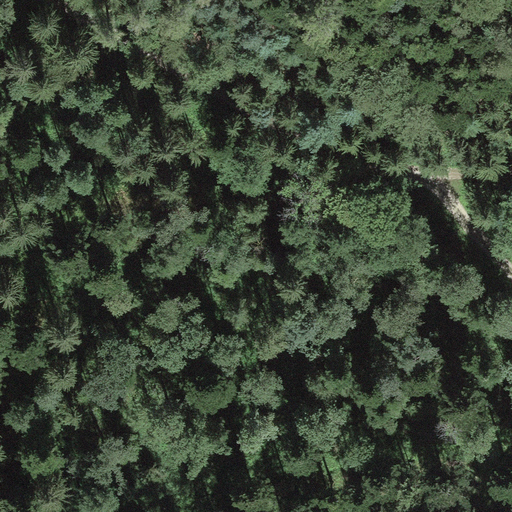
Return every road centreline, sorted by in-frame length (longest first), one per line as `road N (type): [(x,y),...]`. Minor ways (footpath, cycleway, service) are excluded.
road 1 (track): [(511,171),(421,172),(308,139),(53,0)]
road 2 (track): [(511,436),(310,454),(64,511)]
road 3 (track): [(421,172),(511,280)]
